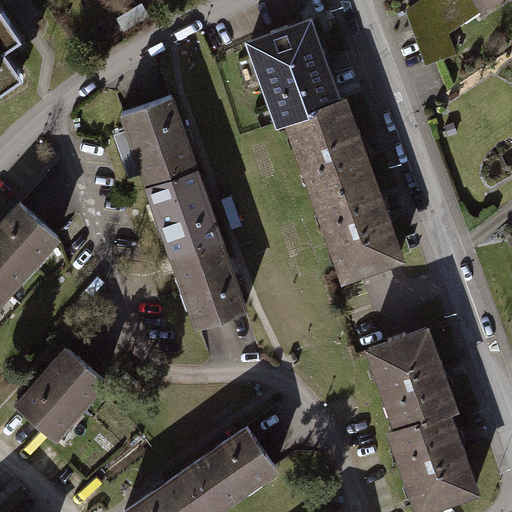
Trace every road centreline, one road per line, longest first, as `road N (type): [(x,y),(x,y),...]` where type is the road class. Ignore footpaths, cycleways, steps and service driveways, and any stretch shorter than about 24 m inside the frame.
road 1 (residential): [(353,0),(511,416)]
road 2 (residential): [(0,181),(148,47),(249,0)]
